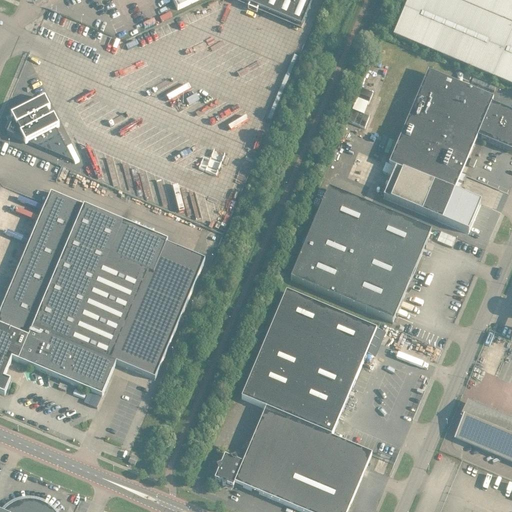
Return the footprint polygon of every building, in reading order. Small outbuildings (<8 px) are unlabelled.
[(172,0),(177,9),(196,0),(172,0)] [(312,0),(239,0),(249,4),(248,7),(261,12),(262,10),(300,26),(300,27),(301,27),(312,0)] [(511,0),(408,0),(393,35),(511,85),(511,0)] [(492,100),(428,73),(390,164),(391,165),(395,167),(396,167),(383,197),(442,222),(454,192),(453,192),(476,137),(511,152),(511,151),(511,142),(511,112),(490,103),(492,100)] [(13,119),(6,133),(24,140),(25,144),(28,142),(73,161),(56,128),(59,126),(54,116),(50,117),(47,110),(50,108),(45,98),(11,115),(13,119)] [(290,279),(393,323),(431,232),(328,189),(290,279)] [(4,378),(12,359),(18,362),(18,361),(89,391),(102,397),(168,241),(51,192),(0,311),(0,392),(4,395),(10,380),(4,378)] [(441,231),(437,240),(450,246),(454,236),(441,231)] [(227,484),(233,487),(234,483),(302,511),(347,511),(372,454),(331,437),(376,330),(286,292),(241,399),(266,409),(245,457),(239,454),(230,457),(225,455),(221,464),(216,466),(218,470),(214,479),(220,481),(222,486),(227,484)] [(89,391),(84,402),(97,408),(102,397),(89,391)] [(511,422),(468,404),(455,436),(511,460),(511,422)] [(128,462),(134,465),(137,458),(131,455),(128,462)] [(0,511),(54,511),(50,507),(45,504),(40,501),(34,500),(28,500),(22,500),(17,502),(12,504),(7,507),(3,511),(0,511),(0,510),(0,511)]
